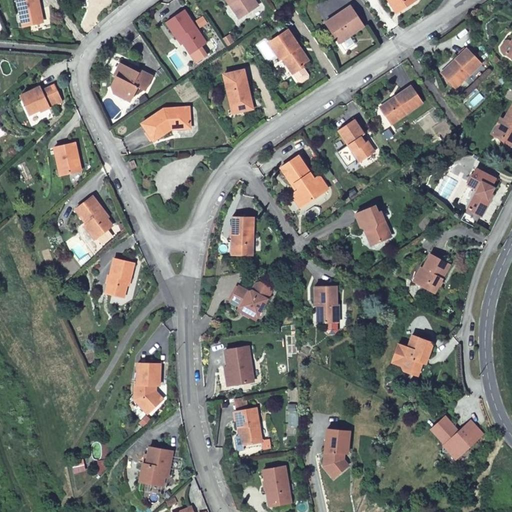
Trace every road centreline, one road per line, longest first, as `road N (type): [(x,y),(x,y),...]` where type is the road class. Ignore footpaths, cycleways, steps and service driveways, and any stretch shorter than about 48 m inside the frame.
road 1 (residential): [(149,0),(88,52),(80,78),(150,238)]
road 2 (residential): [(458,4),(237,160)]
road 3 (residential): [(184,310),(191,414),(220,511)]
road 4 (secondary): [(511,243),(493,287),(485,347),(492,401),(511,437)]
